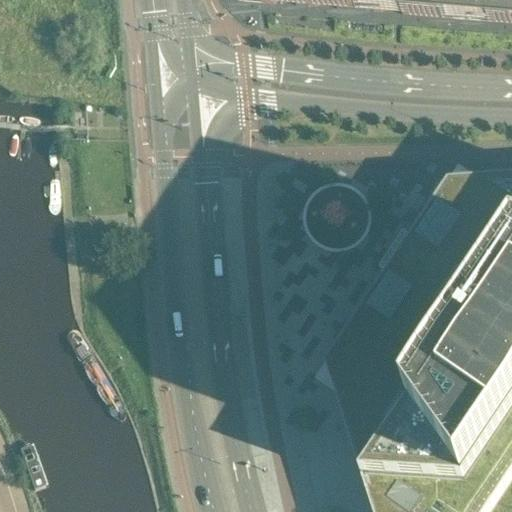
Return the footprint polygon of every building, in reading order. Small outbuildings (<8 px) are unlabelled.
[(511,0),(232,0),(234,1),(235,1),(238,2),(240,2),(244,3),(263,4),(273,5),(296,7),(308,8),(315,8),(337,10),(373,13),(380,13),(381,13),(382,13),(385,10),(386,10),(386,9),(386,8),(387,8),(387,7),(403,9),(403,16),(511,24),(511,0)] [(305,25),(305,40),(326,40),(326,24),(305,25)] [(437,45),(438,28),(420,27),(420,44),(437,45)] [(397,264),(398,267),(399,269),(392,279),(391,279),(328,372),(330,376),(331,373),(340,379),(339,381),(339,384),(340,386),(342,387),(344,387),(346,386),(347,384),(356,390),(341,412),(373,511),(511,511),(511,185),(493,187),(478,209),(469,203),(470,201),(470,199),(468,197),(466,196),(464,197),(462,198),(453,192),(455,190),(451,190),(412,248),(413,248),(406,259),(404,258),(401,258),(399,259),(397,262),(397,264)] [(46,489),(32,449),(20,453),(34,493),(46,489)]
